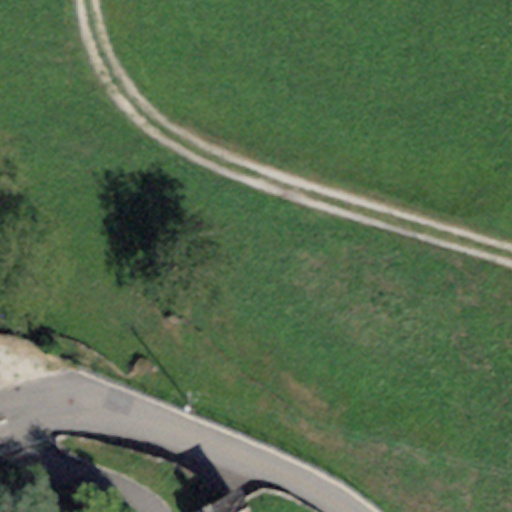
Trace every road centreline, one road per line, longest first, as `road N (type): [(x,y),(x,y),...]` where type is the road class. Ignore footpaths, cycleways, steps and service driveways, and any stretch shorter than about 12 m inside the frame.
road 1 (track): [(511,265),(185,151),(92,38),(92,0)]
road 2 (residential): [(132,420),(340,511)]
road 3 (residential): [(132,420),(73,391),(0,406)]
road 4 (residential): [(0,446),(82,420),(132,420)]
